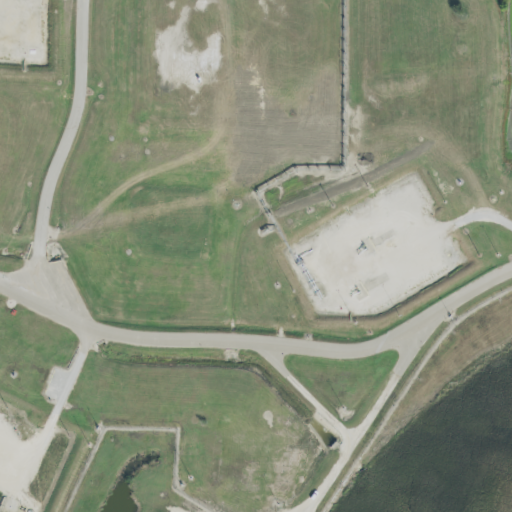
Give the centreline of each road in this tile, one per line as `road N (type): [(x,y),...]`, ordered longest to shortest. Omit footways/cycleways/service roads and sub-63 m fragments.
road 1 (residential): [(0,282),(47,297),(89,333),(141,347),(332,357),(385,352),(511,273)]
road 2 (residential): [(82,0),(80,127),(55,179),(43,234),(47,297)]
road 3 (track): [(304,511),(436,321)]
road 4 (residential): [(348,448),(263,351)]
